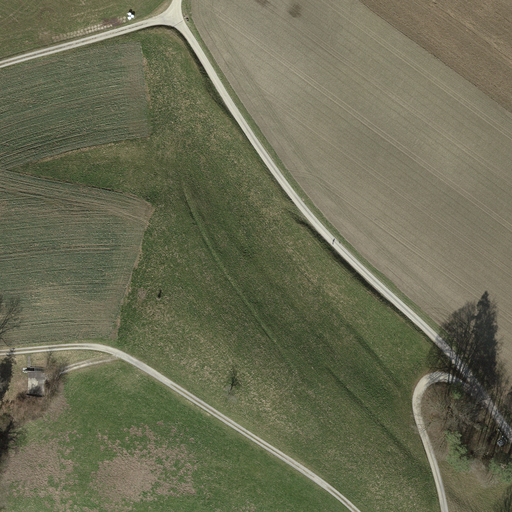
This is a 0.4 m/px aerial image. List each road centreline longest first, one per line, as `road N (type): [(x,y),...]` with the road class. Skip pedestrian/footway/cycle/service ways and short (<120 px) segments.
road 1 (track): [(175,17),(318,227),(461,366),(511,435)]
road 2 (track): [(0,352),(110,348),(298,466),(356,511)]
road 3 (track): [(445,511),(419,419),(419,388),(439,376),(480,391)]
road 4 (track): [(0,64),(175,17)]
